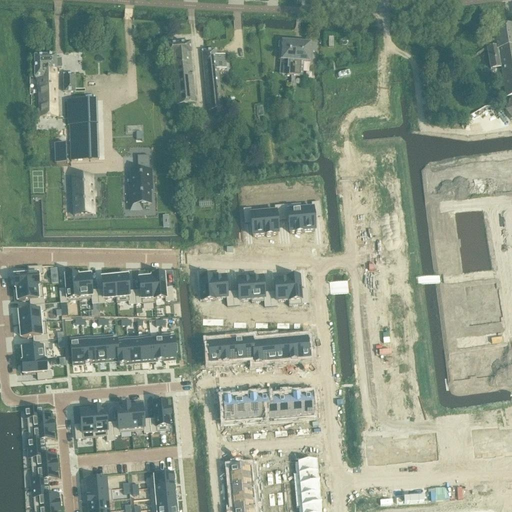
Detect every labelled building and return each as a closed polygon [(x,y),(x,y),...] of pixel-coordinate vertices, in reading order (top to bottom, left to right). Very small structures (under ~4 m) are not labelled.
[(511,26),(493,29),(496,47),(486,48),(489,69),(490,69),(500,68),(505,98),(511,96),(511,26)] [(287,77),(293,78),(296,51),(293,51),(294,42),(290,42),(290,44),(281,43),(281,44),(278,44),(277,50),(281,50),(280,61),(288,62),(287,77)] [(296,51),(293,78),(301,78),(302,63),(310,63),(311,53),(315,53),(315,46),(302,45),(302,43),(294,42),(293,51),(296,51)] [(166,45),(167,56),(171,55),(176,106),(195,104),(190,54),(191,54),(189,43),(166,45)] [(224,57),(216,58),(215,51),(202,53),(208,112),(222,111),(217,70),(225,69),(224,57)] [(55,57),(33,58),(34,79),(37,79),(38,119),(56,118),(55,75),(58,74),(58,70),(55,70),(55,57)] [(441,64),(436,69),(441,74),(445,69),(441,64)] [(63,76),(63,93),(74,93),(74,76),(63,76)] [(82,101),(66,102),(67,127),(69,127),(70,162),(87,161),(86,126),(83,126),(82,101)] [(230,139),(227,139),(228,149),(236,148),(235,142),(230,142),(230,139)] [(219,142),(207,143),(208,162),(220,161),(219,142)] [(65,145),(55,145),(56,165),(66,165),(65,145)] [(371,154),(357,155),(358,167),(381,165),(380,153),(385,153),(384,146),(370,147),(371,154)] [(198,174),(207,174),(205,151),(186,152),(188,182),(198,181),(198,174)] [(137,172),(131,172),(132,194),(131,194),(132,211),(141,211),(141,206),(149,206),(149,192),(151,192),(150,172),(149,172),(149,171),(149,157),(137,157),(137,172)] [(511,164),(503,166),(506,189),(507,191),(511,190),(511,164)] [(358,168),(357,168),(358,174),(359,174),(359,180),(373,179),(374,185),(387,184),(387,177),(382,178),(381,165),(358,167),(358,168)] [(479,169),(467,170),(470,194),(471,194),(471,196),(478,195),(478,193),(482,192),(480,178),(487,177),(487,174),(486,168),(486,165),(479,166),(479,169)] [(503,166),(486,168),(487,174),(491,173),(493,191),(498,190),(498,192),(505,191),(505,190),(506,189),(503,166)] [(454,169),(447,170),(449,182),(456,181),(458,196),(462,195),(462,197),(469,196),(469,194),(470,194),(467,170),(455,172),(454,169)] [(429,183),(427,184),(428,191),(430,191),(431,199),(433,199),(433,201),(439,200),(439,198),(444,197),(443,191),(443,185),(442,185),(442,183),(449,182),(447,170),(440,171),(440,174),(428,175),(429,183)] [(318,176),(314,177),(315,188),(323,188),(322,180),(318,176)] [(90,178),(70,179),(70,182),(71,182),(71,180),(72,180),(72,181),(74,181),(74,180),(75,180),(76,193),(73,193),(74,218),(84,217),(92,217),(93,217),(93,216),(93,212),(92,186),(91,186),(90,178)] [(375,199),(360,201),(362,213),(386,211),(385,199),(389,198),(388,192),(375,193),(375,199)] [(312,210),(300,211),(302,234),(314,233),(313,218),(319,218),(318,204),(311,205),(312,210)] [(287,207),(281,208),(282,221),(288,221),(289,235),(295,234),(295,235),(301,235),(301,234),(302,234),(300,211),(299,206),(287,207)] [(250,211),(243,211),(244,225),(251,224),(252,238),(265,237),(263,214),(262,207),(250,208),(250,211)] [(275,213),(263,214),(265,237),(265,238),(272,238),(272,236),(277,236),(276,222),(282,221),(281,208),(275,208),(275,213)] [(386,211),(362,213),(362,214),(363,226),(377,224),(378,231),(392,230),(391,223),(386,223),(385,212),(386,212),(386,211)] [(481,211),(456,214),(457,226),(483,223),(481,211)] [(483,223),(457,226),(459,237),(461,237),(484,234),(483,223)] [(484,234),(461,237),(463,248),(486,245),(484,234)] [(366,252),(365,252),(365,259),(366,259),(389,257),(388,245),(393,244),(392,237),(379,239),(379,245),(365,247),(366,252)] [(486,245),(463,248),(460,249),(462,260),(487,256),(486,245)] [(487,256),(462,260),(463,272),(489,269),(487,256)] [(389,257),(366,259),(368,271),(382,270),(382,277),(396,276),(395,269),(390,269),(389,257)] [(28,276),(14,277),(15,290),(42,287),(39,287),(38,287),(37,275),(38,275),(41,275),(41,268),(27,269),(28,276)] [(154,278),(151,278),(154,305),(154,302),(154,301),(165,300),(165,301),(165,303),(173,302),(171,289),(165,289),(164,277),(161,277),(161,276),(161,275),(153,276),(154,278)] [(77,277),(79,302),(80,302),(80,301),(91,300),(92,306),(98,305),(97,291),(92,292),(91,292),(89,276),(77,277)] [(102,291),(97,291),(98,305),(104,305),(104,301),(115,300),(116,304),(114,278),(112,278),(112,276),(104,277),(105,279),(102,279),(103,291),(102,291)] [(65,290),(59,291),(60,305),(67,304),(67,303),(79,302),(77,277),(64,278),(65,290)] [(127,277),(114,278),(116,304),(128,303),(128,306),(135,306),(134,292),(129,292),(128,293),(127,277)] [(139,292),(134,292),(135,306),(141,305),(141,306),(154,305),(151,278),(151,279),(149,279),(149,277),(142,277),(142,279),(139,280),(140,291),(139,292)] [(201,295),(199,295),(200,303),(201,303),(214,302),(212,279),(199,280),(201,295)] [(212,279),(214,302),(214,301),(226,300),(227,308),(233,308),(232,294),(226,294),(224,279),(212,280),(212,279)] [(262,279),(249,280),(251,302),(263,301),(264,309),(270,308),(269,294),(263,295),(262,279)] [(299,279),(286,280),(289,303),(301,302),(301,305),(308,305),(307,291),(300,292),(299,279)] [(238,293),(232,294),(233,308),(239,307),(239,303),(251,302),(249,280),(237,282),(238,293)] [(275,294),(269,294),(270,308),(277,308),(276,304),(288,303),(289,303),(286,280),(286,281),(274,282),(275,294)] [(494,284),(465,288),(467,300),(496,297),(496,296),(497,296),(496,289),(495,289),(494,284)] [(42,287),(15,290),(16,290),(17,302),(29,301),(29,302),(30,307),(44,306),(42,287)] [(388,298),(374,300),(375,312),(398,310),(397,298),(402,297),(401,291),(388,292),(388,298)] [(496,297),(467,300),(468,312),(497,309),(497,308),(499,308),(498,302),(496,302),(496,297)] [(30,313),(18,314),(19,326),(45,324),(45,323),(40,324),(39,312),(44,312),(44,306),(30,307),(30,312),(30,313)] [(497,309),(468,312),(470,325),(499,321),(498,317),(500,316),(499,309),(497,309)] [(398,310),(375,312),(376,325),(391,323),(391,330),(405,329),(404,322),(399,322),(398,310)] [(19,329),(17,329),(18,336),(20,336),(20,339),(33,338),(33,339),(33,344),(47,342),(45,324),(19,326),(19,329)] [(392,342),(378,343),(379,355),(379,356),(403,353),(402,353),(401,341),(406,341),(405,334),(392,335),(392,342)] [(173,335),(161,336),(163,361),(175,360),(175,354),(177,353),(176,346),(174,346),(173,335)] [(116,336),(115,337),(118,365),(119,365),(119,366),(125,366),(125,365),(129,364),(127,339),(116,340),(116,336)] [(150,337),(152,362),(156,362),(156,363),(163,362),(163,361),(161,336),(161,341),(150,342),(150,337)] [(115,337),(104,338),(106,362),(117,361),(117,364),(118,365),(115,337)] [(150,337),(138,338),(141,363),(152,362),(150,337)] [(104,338),(93,339),(95,363),(106,362),(104,338)] [(138,338),(127,339),(129,364),(141,363),(138,338)] [(93,339),(81,340),(83,364),(84,364),(84,365),(91,365),(90,364),(95,363),(93,339)] [(81,340),(69,341),(72,365),(83,364),(81,340)] [(306,340),(295,341),(296,361),(308,360),(306,340)] [(252,341),(240,342),(242,362),(253,361),(252,345),(252,341)] [(295,341),(284,342),(286,362),(290,362),(290,363),(296,362),(296,361),(295,341)] [(21,354),(19,354),(20,361),(22,361),(22,363),(46,361),(45,349),(47,349),(47,342),(33,344),(34,348),(34,350),(21,351),(21,354)] [(240,342),(230,343),(232,363),(242,362),(240,342)] [(284,342),(273,343),(275,363),(286,362),(284,342)] [(230,343),(219,344),(221,364),(222,364),(222,365),(228,364),(227,363),(232,363),(230,343)] [(273,343),(262,344),(264,364),(275,363),(273,343)] [(208,351),(206,352),(206,359),(208,359),(209,365),(221,364),(219,344),(207,345),(208,351)] [(252,345),(253,361),(253,365),(254,365),(254,366),(260,365),(260,364),(264,364),(262,344),(252,345)] [(509,347),(496,349),(500,374),(511,373),(511,376),(511,361),(511,362),(509,347)] [(496,349),(485,350),(488,376),(500,374),(496,349)] [(485,350),(474,352),(477,377),(488,376),(485,350)] [(474,352),(462,353),(466,379),(477,377),(474,352)] [(403,353),(379,356),(380,368),(394,367),(395,373),(409,372),(408,365),(404,366),(403,353)] [(452,363),(450,363),(451,368),(452,368),(454,380),(466,379),(462,353),(451,355),(452,363)] [(46,361),(22,363),(23,376),(37,374),(37,381),(51,380),(50,373),(47,373),(46,374),(45,362),(46,362),(46,361)] [(396,385),(382,387),(383,399),(406,397),(405,385),(410,384),(409,377),(396,379),(396,385)] [(383,399),(382,400),(383,406),(384,406),(384,411),(398,410),(399,417),(413,416),(412,409),(407,409),(406,397),(383,399)] [(292,399),(288,400),(290,420),(301,419),(299,399),(298,399),(298,398),(292,398),(292,399)] [(311,398),(299,399),(301,419),(313,418),(312,411),(314,411),(313,404),(311,404),(311,398)] [(249,401),(245,401),(247,421),(257,420),(256,400),(255,400),(255,399),(249,400),(249,401)] [(266,399),(256,400),(257,420),(268,419),(268,422),(266,399)] [(267,399),(266,399),(268,422),(279,421),(277,401),(267,402),(267,399)] [(288,400),(277,401),(279,421),(290,420),(288,400)] [(223,409),(221,410),(221,417),(224,417),(224,423),(236,422),(234,402),(230,403),(229,401),(224,402),(224,403),(222,403),(223,409)] [(245,401),(234,402),(236,422),(247,421),(245,401)] [(154,420),(149,421),(150,434),(169,433),(168,418),(170,418),(169,412),(167,412),(166,405),(153,406),(154,416),(155,420),(154,420)] [(117,424),(112,424),(113,438),(119,437),(119,435),(131,434),(129,408),(128,408),(128,407),(122,408),(122,409),(116,409),(118,423),(117,424)] [(141,407),(129,408),(131,434),(143,432),(144,435),(150,434),(149,421),(144,421),(143,421),(142,417),(141,407)] [(41,410),(24,411),(25,421),(27,421),(28,431),(53,429),(53,423),(52,423),(52,417),(42,418),(41,410)] [(92,412),(95,439),(106,438),(107,443),(114,442),(113,438),(112,424),(107,424),(106,425),(104,410),(99,411),(99,410),(92,411),(92,412)] [(80,427),(74,427),(75,441),(95,439),(92,412),(80,413),(81,427),(80,427)] [(29,442),(27,442),(27,451),(45,450),(44,442),(54,441),(54,435),(53,429),(28,431),(29,442)] [(507,434),(496,435),(498,455),(503,455),(509,455),(507,434)] [(496,435),(485,436),(487,457),(492,456),(498,455),(496,435)] [(485,436),(473,437),(475,457),(482,457),(487,457),(485,436)] [(434,438),(422,439),(424,461),(429,460),(436,459),(434,438)] [(422,439),(411,440),(413,461),(419,461),(424,461),(422,439)] [(411,440),(400,441),(402,461),(412,460),(413,461),(411,440)] [(400,441),(390,442),(391,462),(402,461),(400,441)] [(390,442),(379,443),(381,464),(386,463),(386,462),(391,462),(390,442)] [(379,443),(367,444),(368,451),(367,451),(368,457),(369,464),(376,463),(376,464),(381,464),(379,443)] [(45,450),(27,451),(28,460),(31,460),(32,471),(57,468),(56,463),(56,456),(45,457),(45,450)] [(316,462),(296,464),(298,476),(318,474),(316,462)] [(33,481),(30,481),(31,491),(48,489),(47,481),(58,480),(57,474),(57,468),(32,471),(33,481)] [(249,468),(228,470),(229,477),(230,482),(250,480),(249,468)] [(318,474),(298,476),(299,487),(319,485),(318,480),(318,474)] [(154,490),(149,490),(149,491),(175,488),(174,484),(173,476),(153,478),(154,490)] [(250,480),(230,482),(230,487),(230,493),(251,491),(250,480)] [(105,481),(85,482),(86,494),(111,492),(106,492),(105,481)] [(319,485),(299,487),(300,497),(319,496),(319,490),(319,485)] [(175,488),(149,491),(150,501),(176,499),(176,498),(175,495),(175,494),(174,489),(175,489),(175,488)] [(48,489),(31,491),(32,500),(33,500),(34,510),(59,508),(59,502),(58,496),(49,497),(48,489)] [(251,491),(230,493),(231,499),(232,504),(252,502),(251,491)] [(111,492),(86,494),(87,499),(86,499),(87,505),(112,503),(111,492)] [(319,496),(300,497),(301,508),(321,506),(320,501),(319,496)] [(176,499),(150,501),(151,511),(152,511),(176,510),(176,504),(176,503),(176,500),(176,499)] [(252,511),(252,502),(232,504),(232,508),(232,511),(252,511)] [(112,503),(87,505),(87,511),(108,511),(107,504),(112,503)]
